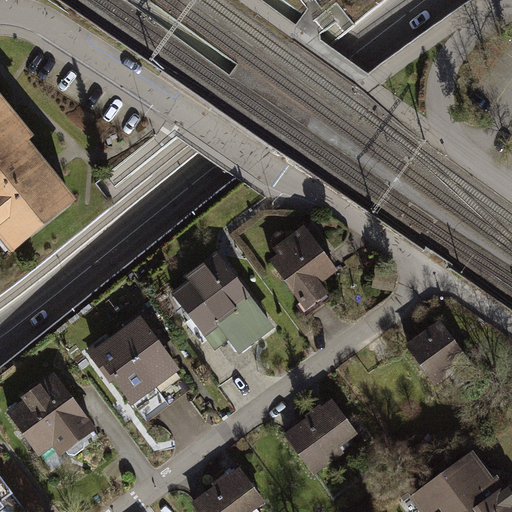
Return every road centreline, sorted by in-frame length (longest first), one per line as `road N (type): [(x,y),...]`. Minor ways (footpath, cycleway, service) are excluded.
road 1 (residential): [(114,511),(436,278),(46,28),(0,18)]
road 2 (secondary): [(0,337),(427,0)]
road 3 (residential): [(511,6),(470,33),(443,75),(445,124),(473,164)]
